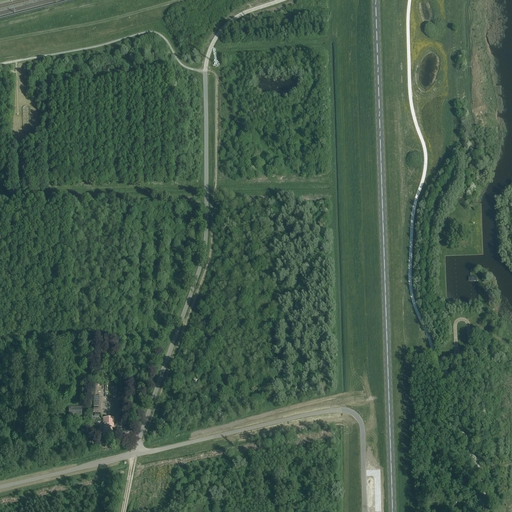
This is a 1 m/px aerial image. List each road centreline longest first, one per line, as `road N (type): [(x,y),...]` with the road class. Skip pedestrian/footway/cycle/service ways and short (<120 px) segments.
road 1 (track): [(205,199),(332,191),(339,393),(231,424),(221,434),(359,422)]
road 2 (primary): [(392,511),(375,0)]
road 3 (unclassified): [(135,453),(203,251),(204,70)]
road 4 (unclassified): [(135,453),(348,410),(361,429),(364,511)]
road 5 (track): [(332,191),(327,39),(212,44)]
road 6 (track): [(0,198),(205,194)]
road 7 (track): [(176,350),(113,334),(0,337)]
road 8 (unclassified): [(0,487),(135,453)]
road 9 (track): [(340,437),(241,454),(231,439)]
